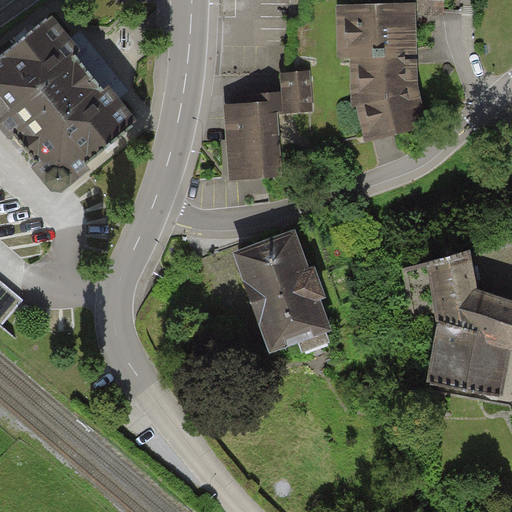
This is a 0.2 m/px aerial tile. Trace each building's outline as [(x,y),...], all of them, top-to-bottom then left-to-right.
[(343,59),(358,59),(375,140),(433,127),(418,59),(420,59),(420,10),(343,10),(343,59)] [(46,19),(0,57),(0,116),(58,188),(134,126),(46,19)] [(273,107),(228,110),(232,180),(284,177),(281,115),(318,113),(316,76),(285,78),(286,95),(272,96),(273,107)] [(300,233),(235,256),(269,350),(334,326),(300,233)] [(511,344),(511,304),(474,291),(468,252),(437,258),(434,251),(429,252),(440,324),(431,383),(498,395),(511,344)]
